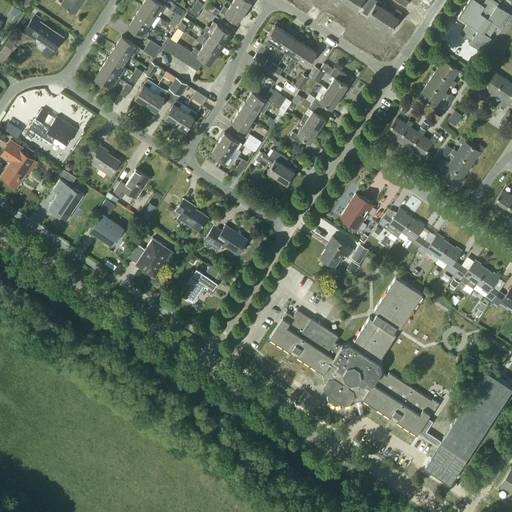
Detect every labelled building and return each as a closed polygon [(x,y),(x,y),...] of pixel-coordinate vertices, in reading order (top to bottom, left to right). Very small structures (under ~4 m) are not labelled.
[(63,0),(61,4),(75,13),(84,0),(63,0)] [(144,0),(141,5),(155,14),(158,9),(162,11),(166,6),(157,0),(144,0)] [(204,4),(197,0),(190,11),(196,15),(204,4)] [(232,0),(230,3),(244,12),(251,1),(249,0),(232,0)] [(342,0),(357,9),(363,0),(342,0)] [(367,16),(391,31),(403,11),(396,7),(397,4),(394,2),(390,9),(376,0),(367,16)] [(509,13),(497,5),(498,3),(493,0),(484,0),(482,4),(475,0),(468,0),(457,17),(467,23),(460,33),(470,40),(469,43),(482,52),(491,38),(489,37),(496,27),(499,29),(509,13)] [(170,9),(182,16),(185,11),(174,3),(170,9)] [(220,11),(208,3),(205,8),(216,16),(220,11)] [(237,23),(244,12),(230,3),(227,8),(224,6),(220,11),(237,23)] [(135,15),(148,24),(155,14),(141,5),(135,15)] [(213,20),(216,16),(205,8),(201,12),(213,20)] [(63,38),(38,21),(41,18),(35,14),(23,32),(29,36),(30,34),(54,50),(63,38)] [(148,24),(135,15),(128,26),(145,37),(149,31),(145,29),(148,24)] [(210,34),(223,43),(231,32),(213,21),(210,27),(213,29),(210,33),(210,34)] [(182,22),(178,27),(183,31),(187,25),(182,22)] [(271,42),(276,45),(284,31),(274,24),(263,42),(269,45),(271,42)] [(203,45),(216,54),(223,43),(210,34),(210,33),(206,30),(203,35),(208,38),(203,45)] [(276,45),(274,49),(280,53),(282,49),(286,52),(295,38),(284,31),(276,45)] [(12,34),(5,44),(12,49),(19,39),(12,34)] [(115,46),(128,55),(131,50),(135,52),(139,46),(122,35),(115,46)] [(167,50),(173,40),(168,37),(162,47),(167,50)] [(286,52),(293,56),(290,60),(294,62),(305,45),(295,38),(286,52)] [(150,39),(147,45),(158,52),(161,46),(150,39)] [(172,53),(178,43),(173,40),(167,50),(172,53)] [(177,57),(183,47),(178,43),(172,53),(177,57)] [(158,52),(147,45),(143,50),(154,57),(158,52)] [(204,60),(203,60),(209,64),(216,54),(203,45),(200,49),(195,46),(191,52),(194,53),(199,57),(204,60)] [(263,45),(262,47),(253,58),(264,66),(269,59),(263,55),(267,48),(263,45)] [(316,52),(305,45),(294,62),(295,63),(297,59),(301,62),(299,66),(305,69),(316,52)] [(128,55),(115,46),(108,56),(121,65),(128,55)] [(182,60),(189,50),(183,47),(177,57),(182,60)] [(187,63),(194,53),(191,52),(189,50),(182,60),(187,63)] [(192,67),(199,57),(194,53),(187,63),(192,67)] [(101,67),(119,78),(125,68),(121,65),(108,56),(101,67)] [(199,57),(192,67),(197,70),(203,60),(204,60),(199,57)] [(450,82),(449,84),(453,86),(455,82),(452,80),(458,70),(442,60),(434,72),(450,82)] [(159,66),(152,62),(145,73),(152,77),(159,66)] [(334,77),(327,88),(339,97),(344,89),(345,89),(347,86),(346,86),(347,85),(342,81),(346,74),(335,67),(334,68),(324,62),(320,68),(334,77)] [(284,70),(277,65),(273,71),(280,75),(284,70)] [(315,81),(321,71),(313,66),(307,76),(315,81)] [(112,89),(115,83),(119,78),(101,67),(95,77),(112,89)] [(137,67),(133,73),(139,77),(143,71),(137,67)] [(165,75),(174,80),(177,75),(168,69),(165,75)] [(483,87),(491,92),(493,94),(504,78),(492,70),(481,85),(479,84),(477,88),(481,91),(483,87)] [(442,94),(441,96),(445,98),(447,94),(444,92),(449,84),(450,82),(434,72),(426,84),(442,94)] [(130,78),(136,82),(139,77),(133,73),(130,78)] [(471,73),(467,80),(469,81),(471,83),(475,76),(471,73)] [(302,89),(308,78),(301,74),(294,85),(302,89)] [(168,91),(173,94),(181,80),(176,77),(168,91)] [(476,77),(471,84),(476,87),(479,84),(481,80),(476,77)] [(495,95),(503,101),(505,102),(511,91),(511,83),(504,78),(493,94),(491,92),(489,96),(493,99),(495,95)] [(355,88),(360,91),(365,82),(360,79),(355,88)] [(134,97),(145,104),(154,90),(149,87),(151,84),(145,80),(134,97)] [(187,83),(181,80),(173,94),(179,97),(187,83)] [(128,83),(121,94),(125,97),(132,87),(128,83)] [(442,94),(426,84),(418,96),(434,107),(433,108),(437,111),(439,106),(436,104),(441,96),(442,94)] [(312,102),(322,109),(325,104),(332,108),(332,107),(333,108),(335,105),(334,104),(339,97),(327,88),(323,86),(312,102)] [(263,98),(264,99),(268,102),(275,91),(270,88),(263,98)] [(158,94),(154,90),(145,104),(155,111),(167,94),(161,90),(158,94)] [(251,90),(244,100),(258,109),(264,99),(263,98),(251,90)] [(192,98),(204,104),(208,97),(197,91),(192,98)] [(280,94),(275,91),(268,102),(273,105),(280,94)] [(507,104),(511,106),(511,91),(505,102),(503,101),(501,104),(501,105),(505,107),(507,104)] [(278,108),(285,98),(280,94),(273,105),(278,108)] [(285,98),(278,108),(280,109),(284,112),(291,101),(285,98)] [(164,117),(175,123),(183,110),(179,107),(181,103),(175,99),(164,117)] [(244,100),(237,111),(251,120),(258,109),(244,100)] [(312,110),(305,121),(318,129),(322,122),(323,123),(325,120),(324,119),(325,118),(319,114),(322,109),(312,102),(308,107),(312,110)] [(408,109),(403,106),(400,111),(405,114),(408,109)] [(36,117),(28,128),(24,136),(31,140),(35,133),(51,143),(56,136),(67,143),(77,128),(57,116),(50,126),(43,122),(49,113),(42,108),(36,117)] [(188,113),(183,110),(175,123),(185,130),(196,113),(191,109),(188,113)] [(462,113),(455,109),(449,119),(456,123),(462,113)] [(247,133),(251,127),(254,123),(250,120),(251,120),(237,111),(230,121),(247,133)] [(276,120),(270,117),(267,122),(272,125),(276,120)] [(407,126),(409,127),(412,123),(408,120),(405,124),(395,117),(385,133),(397,141),(407,126)] [(318,129),(305,121),(298,132),(294,130),(290,136),(299,142),(303,137),(310,142),(310,141),(311,141),(313,138),(312,138),(318,129)] [(420,126),(425,129),(429,124),(424,121),(420,126)] [(417,132),(409,127),(407,126),(397,141),(409,149),(419,134),(421,135),(424,131),(420,128),(417,132)] [(224,131),(217,142),(230,151),(233,146),(237,148),(241,143),(224,131)] [(419,134),(409,149),(421,157),(432,142),(433,143),(436,139),(432,137),(429,141),(421,135),(419,134)] [(251,135),(247,140),(258,147),(262,142),(251,135)] [(456,153),(471,163),(479,151),(464,141),(465,139),(461,137),(459,141),(462,143),(456,152),(456,153)] [(22,148),(10,139),(0,153),(0,155),(7,160),(9,158),(12,160),(1,176),(16,186),(22,178),(20,176),(23,170),(29,174),(37,162),(20,151),(22,148)] [(255,152),(258,147),(247,140),(244,145),(255,152)] [(230,151),(217,142),(210,153),(227,164),(231,158),(227,156),(230,151)] [(93,158),(90,162),(110,175),(119,161),(106,152),(107,150),(95,143),(88,154),(93,158)] [(299,155),(303,149),(296,144),(292,150),(299,155)] [(273,148),(269,155),(263,150),(256,160),(261,164),(263,160),(270,165),(267,171),(285,183),(290,176),(291,177),(293,173),(292,172),(293,171),(283,164),(287,157),(273,148)] [(454,156),(448,163),(447,165),(463,175),(471,163),(456,153),(456,152),(453,149),(450,153),(454,156)] [(248,163),(242,159),(236,170),(241,173),(248,163)] [(447,165),(448,163),(445,161),(442,164),(446,167),(439,177),(454,187),(463,175),(447,165)] [(126,191),(135,197),(148,178),(135,169),(125,184),(121,180),(114,191),(122,196),(126,191)] [(64,170),(60,176),(66,180),(70,174),(64,170)] [(61,212),(68,216),(83,195),(60,180),(53,190),(57,193),(48,207),(59,215),(61,212)] [(511,200),(511,195),(511,197),(502,190),(491,205),(503,213),(511,200)] [(339,217),(357,228),(372,203),(355,192),(339,217)] [(207,217),(193,208),(195,206),(183,198),(175,210),(180,213),(179,216),(199,229),(207,217)] [(116,206),(106,199),(100,207),(111,214),(116,206)] [(511,200),(503,213),(511,219),(511,200)] [(387,224),(400,232),(411,216),(405,212),(406,211),(399,207),(392,217),(386,213),(379,223),(385,227),(387,224)] [(102,214),(94,225),(99,228),(95,235),(111,246),(123,228),(102,214)] [(400,232),(401,233),(400,235),(406,239),(408,238),(412,241),(407,248),(414,252),(416,249),(423,238),(417,234),(424,224),(418,219),(417,220),(411,216),(400,232)] [(213,225),(203,240),(212,246),(217,249),(221,243),(237,254),(247,239),(225,225),(221,230),(213,225)] [(382,229),(378,226),(372,234),(376,237),(382,229)] [(438,258),(449,242),(442,238),(443,237),(437,232),(429,243),(423,238),(416,249),(422,253),(425,249),(438,258)] [(365,243),(368,237),(364,234),(360,240),(365,243)] [(334,265),(342,253),(349,257),(354,250),(332,235),(327,243),(329,244),(321,256),(334,265)] [(137,243),(133,250),(140,255),(136,262),(134,264),(141,268),(143,265),(154,272),(165,254),(168,256),(172,250),(152,237),(145,248),(137,243)] [(455,246),(449,242),(438,258),(439,259),(436,263),(444,268),(447,270),(454,275),(461,264),(454,260),(461,249),(456,245),(455,246)] [(368,250),(362,246),(354,259),(360,263),(368,250)] [(191,254),(188,260),(193,263),(197,258),(191,254)] [(454,275),(473,288),(486,268),(480,263),(480,262),(474,258),(467,269),(461,264),(454,275)] [(210,267),(206,273),(218,281),(222,275),(210,267)] [(217,282),(196,268),(188,279),(192,282),(183,296),(192,302),(204,284),(212,289),(217,282)] [(486,268),(473,288),(475,284),(487,293),(485,296),(491,300),(498,290),(492,286),(499,275),(493,271),(492,272),(486,268)] [(445,272),(441,277),(447,281),(451,276),(445,272)] [(286,310),(269,336),(290,349),(292,346),(298,350),(296,353),(323,371),(322,373),(324,381),(325,382),(323,385),(324,391),(328,393),(327,395),(328,400),(335,405),(340,403),(341,402),(345,404),(350,403),(353,400),(354,401),(362,399),(363,397),(391,415),(393,412),(398,416),(396,419),(417,433),(421,427),(430,413),(432,414),(440,403),(432,398),(431,399),(389,372),(387,375),(380,370),(382,369),(380,361),(378,360),(396,333),(393,330),(397,325),(400,327),(423,293),(396,275),(373,309),(377,311),(373,317),(369,315),(351,342),(350,341),(342,343),(341,345),(334,340),(338,334),(311,316),(310,317),(297,308),(292,314),(286,310)] [(500,301),(511,309),(511,284),(505,294),(498,290),(491,300),(498,305),(500,301)] [(490,301),(485,298),(478,308),(483,311),(490,301)] [(421,427),(417,433),(437,446),(424,466),(449,482),(511,387),(487,370),(441,440),(421,427)] [(321,401),(305,390),(304,391),(299,399),(316,410),(321,402),(321,401)] [(511,491),(511,468),(501,484),(511,491)]
